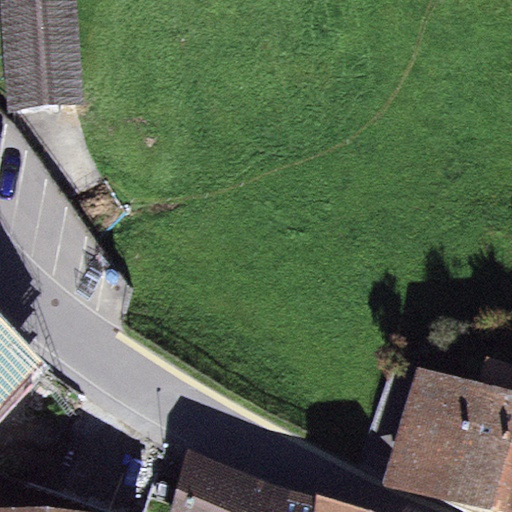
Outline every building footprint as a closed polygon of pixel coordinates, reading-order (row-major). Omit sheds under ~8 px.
[(68,0),(7,0),(16,107),(74,103),(68,0)] [(0,351),(0,397),(23,373),(0,351)] [(424,381),(394,477),(482,505),(511,410),(511,374),(495,370),(486,400),(424,381)] [(511,511),(511,410),(482,505),(505,511),(511,511)] [(180,511),(313,511),(263,499),(192,469),(180,511)]
